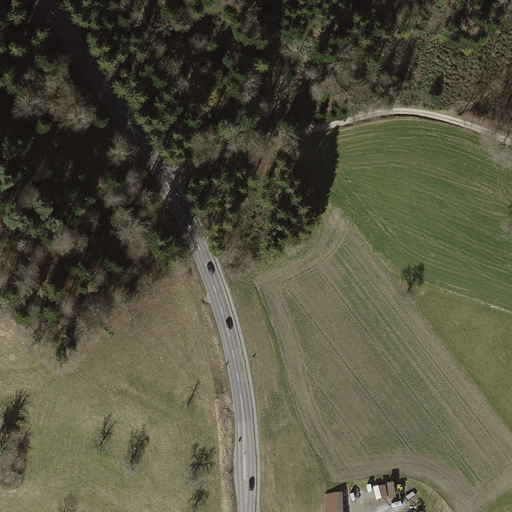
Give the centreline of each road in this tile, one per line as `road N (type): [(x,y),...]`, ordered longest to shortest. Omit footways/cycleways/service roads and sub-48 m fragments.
road 1 (tertiary): [(245,511),(243,412),(210,274),(168,187),(42,0)]
road 2 (track): [(511,144),(437,114),(372,114),(244,141),(168,187)]
